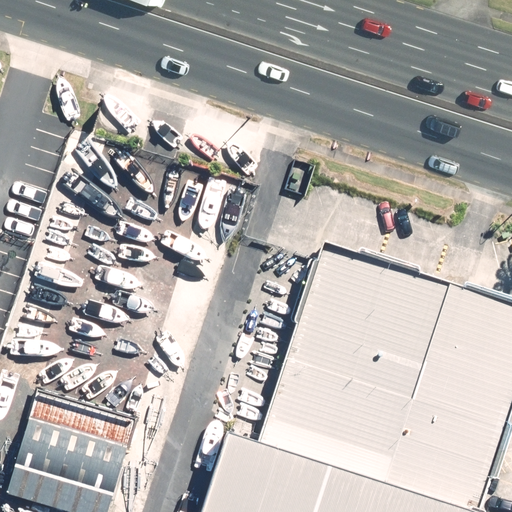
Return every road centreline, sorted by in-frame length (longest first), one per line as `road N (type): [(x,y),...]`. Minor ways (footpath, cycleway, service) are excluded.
road 1 (unknown): [(169,511),(276,212),(511,284)]
road 2 (primary): [(511,163),(33,0)]
road 3 (primary): [(290,0),(511,73)]
